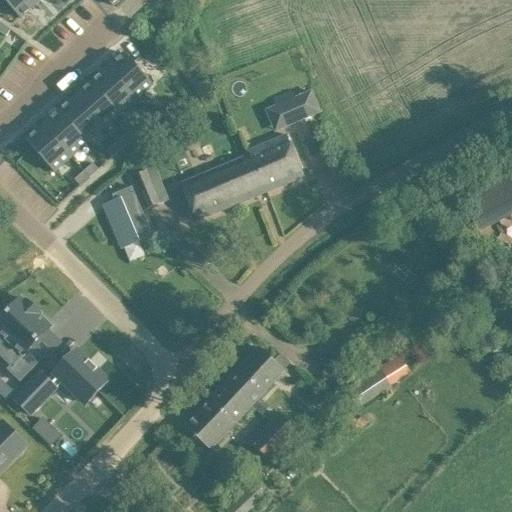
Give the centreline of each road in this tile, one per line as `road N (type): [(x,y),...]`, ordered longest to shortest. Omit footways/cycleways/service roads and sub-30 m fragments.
road 1 (residential): [(165,372),(302,233),(401,170)]
road 2 (residential): [(165,372),(157,354),(0,198)]
road 3 (residential): [(122,17),(0,123)]
road 4 (unknown): [(359,195),(511,246)]
road 5 (residential): [(91,472),(156,403),(165,372)]
road 6 (track): [(511,108),(401,170)]
